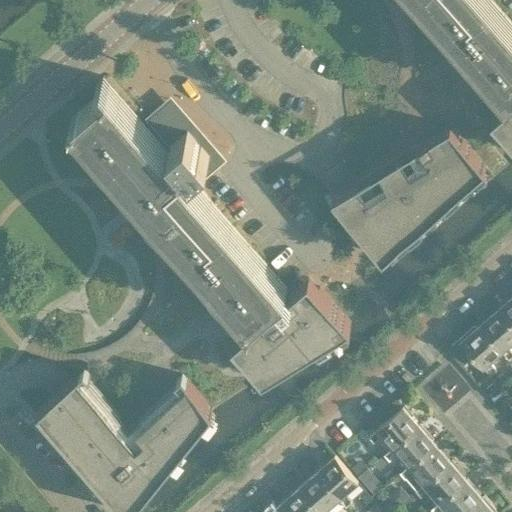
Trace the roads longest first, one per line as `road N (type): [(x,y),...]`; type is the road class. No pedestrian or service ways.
road 1 (residential): [(511,242),(200,511)]
road 2 (residential): [(0,126),(148,0)]
